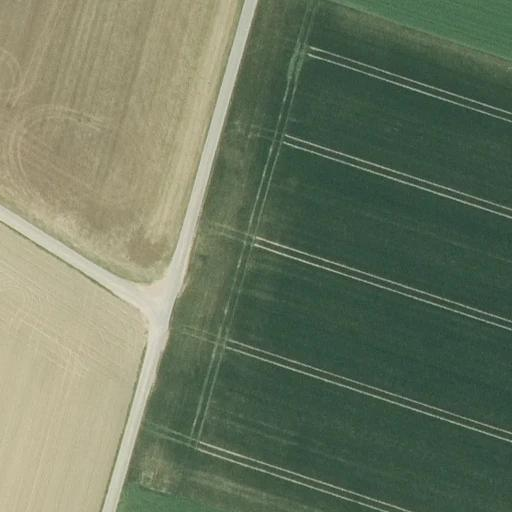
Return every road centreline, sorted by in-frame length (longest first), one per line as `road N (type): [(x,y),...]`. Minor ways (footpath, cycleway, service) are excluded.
road 1 (track): [(251,0),(109,511)]
road 2 (track): [(0,211),(164,314)]
